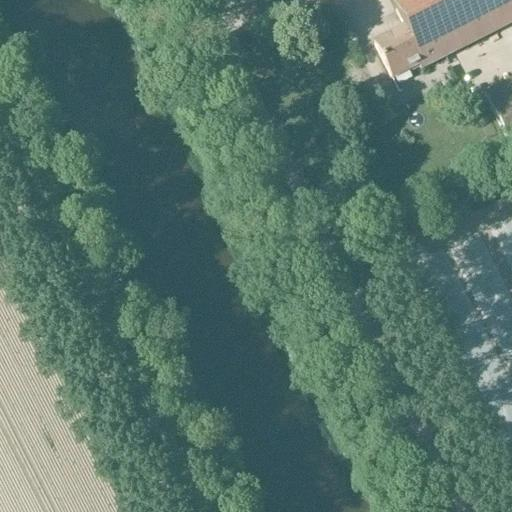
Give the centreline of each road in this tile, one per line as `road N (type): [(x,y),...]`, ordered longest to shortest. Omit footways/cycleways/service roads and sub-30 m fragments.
road 1 (unclassified): [(459,511),(199,0)]
road 2 (unclassified): [(175,511),(0,162)]
